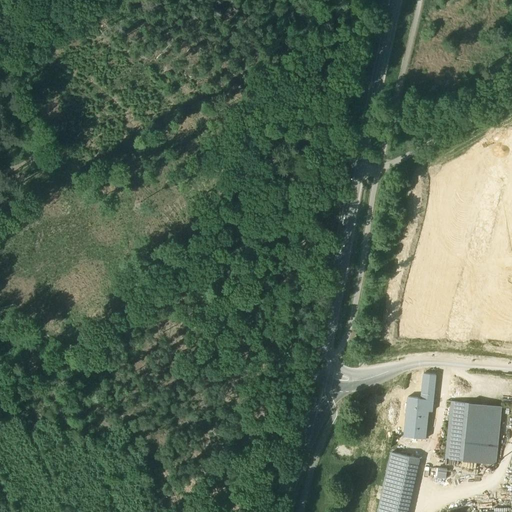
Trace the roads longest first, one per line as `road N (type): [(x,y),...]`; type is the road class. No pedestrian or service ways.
road 1 (primary): [(284,511),(396,0)]
road 2 (track): [(66,349),(354,184)]
road 3 (track): [(511,97),(354,184)]
